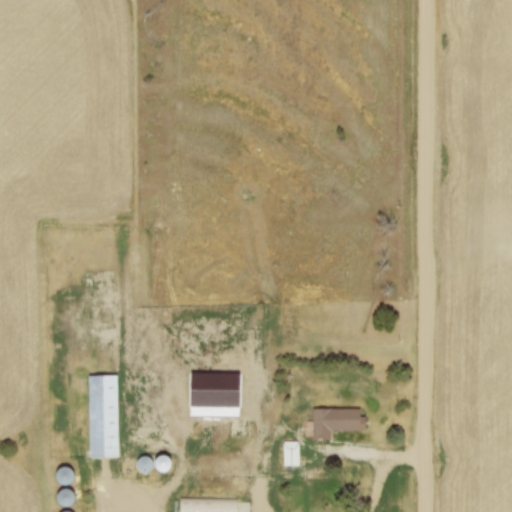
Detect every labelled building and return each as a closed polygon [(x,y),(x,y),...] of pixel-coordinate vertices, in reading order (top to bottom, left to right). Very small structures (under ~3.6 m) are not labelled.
[(84,376),(86,458),(118,457),(115,375),(84,376)] [(311,408),(311,438),(331,438),(331,432),(367,432),(367,415),(359,416),(359,408),(311,408)] [(226,415),(225,438),(246,439),(247,415),(226,415)] [(280,443),(281,466),(303,466),(302,443),(280,443)] [(152,467),(152,465),(152,462),(151,459),(149,457),(146,456),(143,455),(140,456),(138,457),(136,460),(135,462),(135,465),(135,468),(137,470),(139,472),(142,473),(145,473),(148,472),(150,470),(152,467)] [(171,468),(171,465),(171,462),(170,460),(168,458),(165,456),(163,456),(160,456),(157,458),(155,460),(154,463),(154,466),(155,468),(156,471),(159,473),(162,473),(165,473),(167,472),(169,470),(171,468)] [(69,479),(70,476),(69,474),(68,471),(66,469),(64,468),(61,467),(58,468),(55,469),(53,471),(52,474),(52,477),(53,480),(55,482),(57,484),(60,485),(63,485),(65,483),(68,482),(69,479)] [(71,502),(72,499),(71,496),(70,494),(68,492),(66,490),(63,490),(60,490),(58,492),(56,494),(55,497),(54,500),(55,502),(57,505),(59,506),(62,507),(65,507),(68,506),(70,504),(71,502)] [(177,501),(177,511),(233,511),(233,499),(177,501)]
